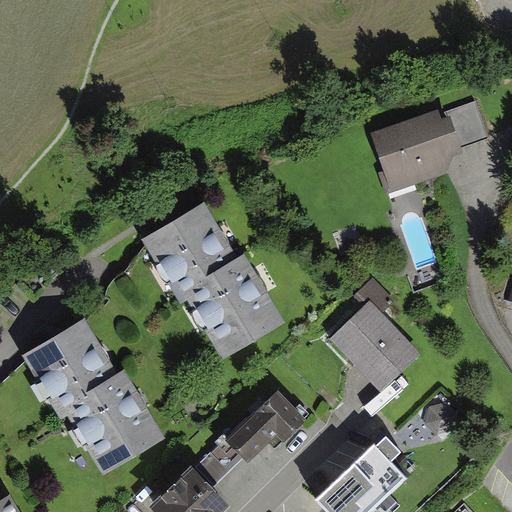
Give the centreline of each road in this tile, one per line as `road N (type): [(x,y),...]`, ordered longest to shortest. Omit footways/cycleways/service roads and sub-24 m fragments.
road 1 (residential): [(106,279),(0,351)]
road 2 (residential): [(251,511),(339,426)]
